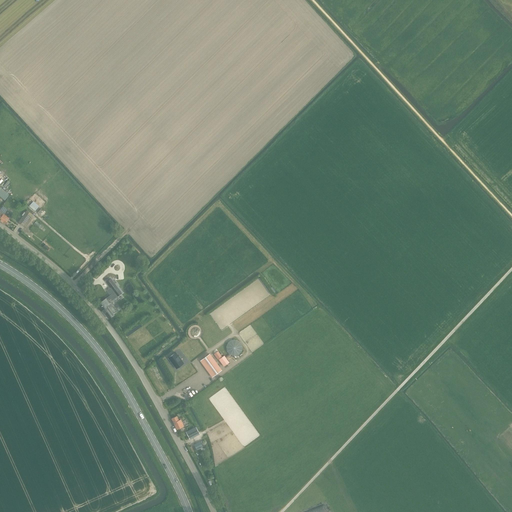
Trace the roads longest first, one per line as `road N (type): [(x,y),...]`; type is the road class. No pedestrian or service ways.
road 1 (unclassified): [(213,511),(119,340),(50,263),(0,225)]
road 2 (secondary): [(188,511),(105,359),(61,309),(0,264)]
road 3 (unknown): [(511,268),(302,488)]
